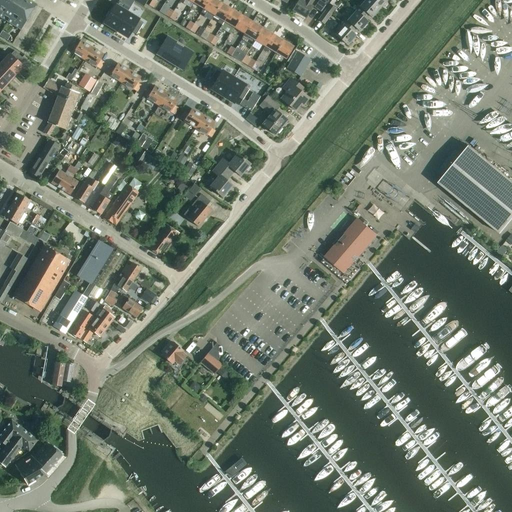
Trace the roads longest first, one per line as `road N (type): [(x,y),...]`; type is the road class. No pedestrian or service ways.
road 1 (residential): [(279,156),(217,107),(75,21)]
road 2 (residential): [(96,369),(111,371),(265,265),(287,269)]
road 3 (residential): [(181,279),(14,179)]
road 4 (unclassified): [(1,507),(40,494),(67,464),(96,369)]
road 5 (unclassified): [(181,279),(279,156)]
road 6 (residential): [(0,143),(75,21)]
road 7 (residential): [(355,69),(250,0)]
road 8 (unclassified): [(96,369),(181,279)]
